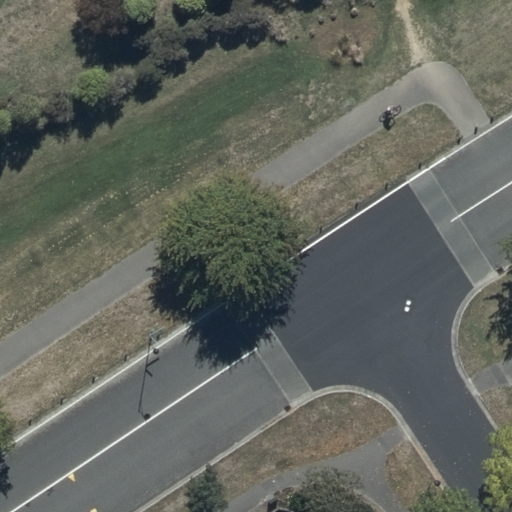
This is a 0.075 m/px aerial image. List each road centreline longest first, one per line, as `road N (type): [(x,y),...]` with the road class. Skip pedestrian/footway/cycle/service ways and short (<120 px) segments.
road 1 (tertiary): [(362,280),(13,511)]
road 2 (residential): [(509,511),(362,280)]
road 3 (tertiary): [(511,182),(362,280)]
